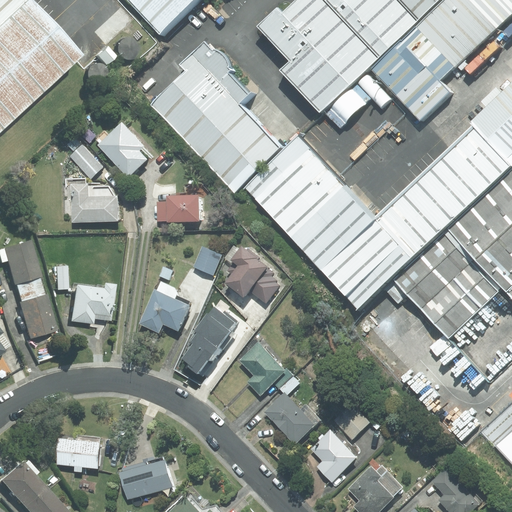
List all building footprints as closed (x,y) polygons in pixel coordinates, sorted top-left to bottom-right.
[(75,47),(30,0),(28,0),(0,26),(0,129),(81,54),(75,47)] [(0,0),(0,26),(28,0),(0,0)] [(139,0),(166,29),(197,0),(139,0)] [(318,0),(301,0),(281,19),(276,13),(256,32),(288,67),(278,76),(319,119),(378,63),(318,0)] [(318,0),(378,63),(418,26),(393,0),(318,0)] [(511,0),(448,0),(401,45),(400,44),(370,73),(420,125),(450,97),(439,85),(511,16),(511,0)] [(393,0),(418,26),(446,0),(393,0)] [(135,19),(128,25),(141,41),(149,36),(135,19)] [(120,55),(123,57),(126,59),(130,59),(134,58),(137,56),(139,53),(140,49),(140,45),(139,42),(136,39),(133,37),(129,36),(125,37),(122,38),(119,41),(118,44),(117,48),(118,52),(120,55)] [(108,47),(98,55),(107,65),(117,57),(108,47)] [(212,55),(204,47),(178,71),(184,77),(150,109),(234,197),(281,152),(239,109),(251,98),(250,97),(248,99),(228,78),(230,76),(228,74),(229,72),(228,69),(227,66),(225,63),(222,60),(220,58),(217,57),(215,55),(212,55)] [(90,81),(93,83),(96,85),(100,85),(103,84),(106,82),(108,79),(109,75),(109,71),(108,68),(105,65),(102,64),(98,63),(95,64),(92,65),(89,68),(88,71),(87,74),(88,78),(90,81)] [(511,85),(469,125),(471,127),(469,129),(471,131),(509,171),(511,168),(511,85)] [(128,176),(146,159),(138,151),(143,146),(122,123),(108,136),(104,132),(96,140),(100,144),(98,145),(128,176)] [(357,311),(391,280),(446,229),(509,171),(471,131),(374,222),(375,223),(373,225),(398,252),(346,300),(357,311)] [(374,222),(298,141),(244,190),(255,202),(253,203),(344,301),(346,300),(398,252),(373,225),(375,223),(374,222)] [(91,179),(103,167),(82,145),(70,156),(91,179)] [(511,168),(509,171),(446,229),(476,262),(502,290),(507,294),(511,289),(511,168)] [(118,221),(117,196),(114,196),(108,186),(100,186),(100,183),(85,183),(85,179),(66,179),(66,196),(72,196),(72,222),(118,221)] [(167,222),(199,221),(198,195),(167,196),(167,202),(157,202),(158,221),(167,220),(167,222)] [(476,262),(446,229),(391,280),(421,312),(476,262)] [(19,293),(43,285),(41,277),(43,276),(32,240),(0,249),(0,255),(2,262),(8,260),(15,285),(17,284),(19,293)] [(222,255),(202,247),(194,267),(213,275),(222,255)] [(275,274),(241,248),(232,260),(233,262),(227,270),(231,273),(224,283),(244,298),(248,291),(266,305),(281,285),(277,283),(278,281),(273,276),(275,274)] [(502,290),(476,262),(421,312),(448,342),(498,295),(497,294),(502,290)] [(68,266),(57,267),(58,290),(69,289),(68,266)] [(173,271),(163,267),(160,276),(169,280),(173,271)] [(159,332),(163,323),(178,330),(189,306),(188,305),(190,301),(176,295),(178,292),(175,288),(161,281),(156,291),(155,290),(140,323),(159,332)] [(77,285),(73,320),(94,323),(95,318),(112,321),(117,284),(105,283),(105,288),(77,285)] [(46,294),(43,285),(19,293),(22,301),(20,302),(31,338),(58,330),(48,294),(46,294)] [(194,330),(197,331),(200,333),(220,348),(239,322),(225,311),(223,314),(214,307),(209,314),(207,313),(194,330)] [(193,344),(182,358),(190,364),(189,367),(199,375),(220,348),(200,333),(197,331),(189,341),(193,344)] [(248,382),(261,395),(273,383),(285,371),(284,370),(258,343),(240,361),(254,375),(248,382)] [(285,371),(273,383),(280,389),(294,377),(286,368),(284,370),(285,371)] [(294,377),(280,389),(284,394),(287,396),(300,383),(294,377)] [(265,412),(294,443),(314,425),(287,396),(284,394),(265,412)] [(353,404),(335,420),(352,439),(370,422),(353,404)] [(511,419),(488,441),(511,468),(511,419)] [(317,467),(332,481),(356,458),(330,431),(311,449),(323,461),(317,467)] [(82,467),(97,468),(100,437),(77,436),(77,440),(59,439),(56,465),(74,466),(74,471),(81,472),(82,467)] [(128,499),(173,486),(165,457),(120,470),(128,499)] [(26,463),(24,461),(3,480),(28,508),(49,489),(36,475),(39,472),(29,460),(26,463)] [(440,500),(450,511),(468,511),(477,504),(445,469),(432,481),(445,495),(440,500)] [(372,472),(350,492),(362,505),(358,511),(377,511),(401,492),(382,471),(375,476),(372,472)] [(69,511),(49,489),(28,508),(31,511),(69,511)] [(223,511),(217,505),(203,508),(189,494),(171,511),(223,511)]
